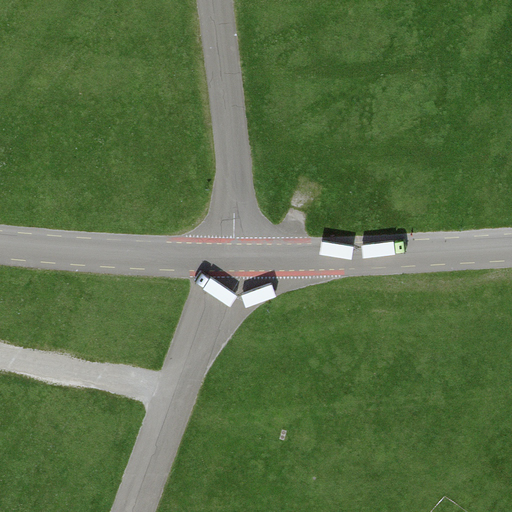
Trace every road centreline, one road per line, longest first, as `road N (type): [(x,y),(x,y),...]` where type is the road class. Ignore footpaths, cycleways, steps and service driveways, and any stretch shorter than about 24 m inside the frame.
road 1 (unclassified): [(133,511),(173,395),(239,278),(239,258)]
road 2 (unclassified): [(511,248),(239,258)]
road 3 (unclassified): [(239,258),(216,0)]
road 4 (unclassified): [(239,258),(0,244)]
